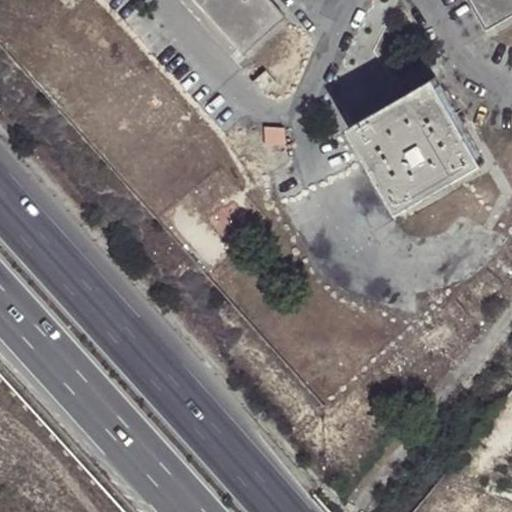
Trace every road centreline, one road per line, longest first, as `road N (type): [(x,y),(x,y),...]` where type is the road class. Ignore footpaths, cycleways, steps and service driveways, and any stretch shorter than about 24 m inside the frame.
road 1 (motorway): [(278,511),(0,203)]
road 2 (motorway): [(0,306),(186,511)]
